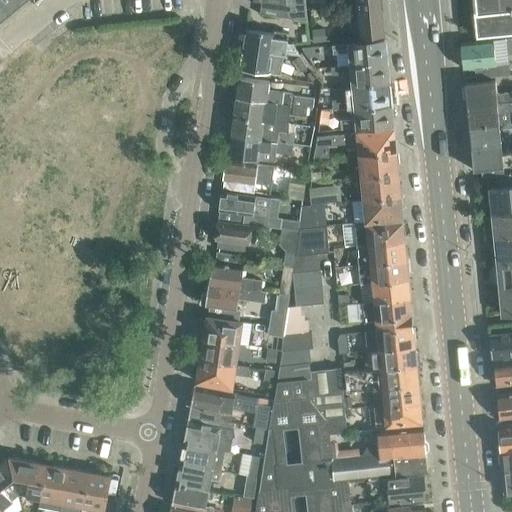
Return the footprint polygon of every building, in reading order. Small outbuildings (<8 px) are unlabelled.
[(0,0),(0,21),(25,0),(0,0)] [(286,0),(287,5),(288,18),(306,20),(304,0),(286,0)] [(511,0),(472,0),(476,36),(511,32),(511,0)] [(288,18),(287,5),(278,4),(261,2),(259,14),(288,18)] [(380,2),(357,4),(349,5),(351,21),(359,20),(360,36),(383,34),(380,2)] [(321,40),(320,27),(312,28),(313,41),(321,40)] [(272,52),(295,56),(298,56),(291,44),(286,43),(288,31),(274,29),(273,32),(246,29),(245,32),(243,34),(242,40),(244,42),(243,48),(272,52)] [(511,37),(461,43),(463,67),(487,65),(488,77),(510,75),(508,54),(511,53),(511,37)] [(351,63),(386,59),(385,58),(388,58),(387,47),(384,47),(384,39),(331,44),(332,53),(350,51),(351,63)] [(318,54),(317,46),(300,48),(306,56),(318,54)] [(271,59),(272,52),(243,48),(242,55),(240,56),(239,62),(241,64),(240,68),(269,72),(271,59)] [(300,72),(307,67),(300,56),(293,61),(300,72)] [(387,69),(386,59),(351,63),(331,65),(332,76),(352,74),(353,84),(388,81),(388,80),(390,79),(389,68),(387,69)] [(291,94),(267,91),(269,82),(237,77),(234,97),(281,103),(306,106),(312,106),(313,97),(291,94)] [(465,83),(467,105),(511,100),(511,91),(496,93),(495,80),(465,83)] [(388,84),(388,81),(353,84),(355,97),(332,99),(332,107),(355,106),(390,102),(389,95),(392,95),(391,84),(388,84)] [(306,106),(281,103),(234,97),(231,118),(263,122),(284,125),(284,123),(288,123),(289,113),(305,115),(306,106)] [(469,126),(499,123),(510,122),(509,110),(511,109),(511,100),(467,105),(469,126)] [(390,106),(390,102),(355,106),(357,119),(339,120),(340,129),(358,128),(392,124),(391,116),(394,116),(393,105),(390,106)] [(329,124),(331,110),(322,108),(319,122),(329,124)] [(284,125),(263,122),(231,118),(229,136),(276,142),(292,144),(293,133),(286,132),(288,123),(284,123),(284,125)] [(510,122),(499,123),(469,126),(471,148),(501,145),(511,144),(511,135),(510,122)] [(359,153),(398,149),(397,141),(393,139),(392,128),(333,134),(334,147),(358,144),(359,153)] [(327,134),(317,135),(313,157),(328,156),(327,134)] [(275,153),(276,142),(229,136),(226,155),(258,160),(274,162),(275,153)] [(482,177),(496,175),(504,174),(502,154),(511,153),(511,144),(501,145),(471,148),(473,170),(481,169),(482,177)] [(399,161),(398,149),(359,153),(361,176),(397,172),(396,163),(399,161)] [(271,185),(273,165),(226,159),(223,178),(226,179),(225,188),(256,192),(257,183),(271,185)] [(327,180),(327,172),(310,172),(310,180),(327,180)] [(401,184),(398,183),(397,172),(361,176),(364,198),(402,194),(401,184)] [(490,188),(493,213),(511,211),(511,173),(504,174),(496,175),(497,187),(490,188)] [(301,199),(304,183),(288,181),(286,196),(301,199)] [(338,183),(311,186),(308,186),(310,202),(340,199),(338,183)] [(220,210),(218,220),(243,223),(247,224),(249,215),(268,217),(271,197),(221,190),(219,210),(220,210)] [(403,205),(402,194),(364,198),(366,221),(401,218),(400,207),(403,205)] [(511,211),(493,213),(495,238),(511,236),(511,211)] [(314,226),(313,212),(301,213),(303,227),(314,226)] [(298,230),(299,220),(282,218),(280,228),(298,230)] [(243,223),(218,220),(217,219),(215,239),(218,240),(217,247),(244,251),(245,244),(252,245),(253,240),(249,239),(251,225),(243,223)] [(401,221),(355,227),(357,245),(403,240),(403,235),(405,234),(404,223),(402,223),(401,221)] [(325,229),(299,232),(297,258),(317,257),(328,256),(325,229)] [(511,236),(495,238),(498,263),(511,262),(511,236)] [(357,245),(359,264),(408,259),(406,246),(404,247),(403,240),(357,245)] [(276,261),(284,262),(293,264),(295,253),(278,250),(276,261)] [(241,276),(243,265),(235,264),(237,254),(216,251),(215,261),(211,261),(208,283),(253,289),(254,279),(241,276)] [(318,272),(317,257),(297,258),(296,258),(298,274),(318,272)] [(358,264),(360,284),(373,282),(409,279),(408,259),(359,264),(358,264)] [(284,262),(279,293),(289,294),(293,264),(284,262)] [(511,262),(498,263),(500,289),(511,287),(511,262)] [(293,275),(294,288),(321,286),(320,272),(318,272),(298,274),(293,275)] [(373,282),(374,300),(409,296),(408,291),(411,291),(409,279),(373,282)] [(266,291),(253,289),(208,283),(205,304),(236,309),(238,298),(264,302),(266,291)] [(294,288),(296,305),(322,302),(321,286),(294,288)] [(511,287),(500,289),(503,314),(511,313),(511,287)] [(348,302),(347,293),(337,294),(338,303),(348,302)] [(376,319),(376,320),(411,317),(411,315),(413,315),(412,303),(409,303),(409,296),(374,300),(362,301),(364,320),(376,319)] [(287,306),(286,334),(307,332),(306,319),(300,320),(298,306),(287,306)] [(271,326),(284,328),(286,312),(273,310),(271,326)] [(238,342),(241,321),(206,316),(205,326),(201,327),(200,333),(203,336),(203,337),(238,342)] [(271,326),(269,335),(282,337),(284,328),(271,326)] [(414,327),(412,328),(412,326),(364,331),(366,349),(413,344),(413,339),(415,339),(414,327)] [(284,334),(281,350),(309,348),(313,347),(311,331),(307,332),(284,334)] [(338,332),(339,350),(351,349),(350,331),(338,332)] [(511,332),(489,335),(491,358),(494,357),(511,355),(511,332)] [(201,349),(200,358),(235,363),(238,342),(203,337),(203,340),(199,341),(198,347),(201,349)] [(381,367),(418,363),(417,351),(414,351),(413,344),(366,349),(368,368),(381,367)] [(274,366),(276,350),(256,347),(254,363),(274,366)] [(311,361),(309,348),(281,350),(279,365),(309,362),(311,361)] [(496,382),(496,385),(511,383),(511,355),(494,357),(494,361),(495,372),(492,373),(493,383),(496,382)] [(247,375),(248,365),(235,363),(200,358),(198,369),(195,370),(194,376),(197,378),(196,381),(231,386),(233,373),(247,375)] [(279,365),(276,381),(306,378),(306,372),(311,372),(309,362),(279,365)] [(346,391),(383,387),(420,383),(419,382),(420,382),(418,364),(418,363),(381,367),(345,371),(346,391)] [(264,367),(261,390),(271,391),(274,369),(264,367)] [(305,393),(326,419),(345,417),(342,390),(340,369),(328,370),(330,393),(319,394),(309,395),(309,393),(305,393)] [(328,370),(318,371),(319,394),(330,393),(328,370)] [(319,394),(318,371),(311,372),(306,372),(306,378),(308,377),(309,393),(309,395),(319,394)] [(426,472),(424,455),(393,458),(393,451),(369,454),(332,458),(328,433),(336,432),(326,419),(305,393),(309,393),(308,377),(306,378),(276,381),(272,406),(269,428),(266,443),(264,456),(261,478),(255,511),(351,511),(350,497),(340,498),(338,482),(305,486),(307,511),(292,511),(283,429),(298,427),(303,472),(342,468),(343,482),(348,481),(371,479),(395,476),(397,476),(426,472)] [(383,387),(384,404),(419,401),(419,402),(421,402),(420,383),(383,387)] [(257,404),(258,397),(194,384),(188,416),(218,422),(218,419),(230,422),(233,406),(255,411),(257,404)] [(511,392),(497,394),(498,404),(496,407),(496,413),(499,414),(499,417),(497,417),(497,418),(511,416),(511,392)] [(419,408),(419,402),(419,401),(384,404),(384,405),(374,406),(376,425),(421,421),(421,419),(423,419),(422,407),(419,408)] [(257,404),(255,411),(252,425),(255,426),(269,428),(272,406),(257,404)] [(218,422),(188,416),(183,440),(218,447),(225,448),(228,449),(233,422),(230,422),(218,419),(218,422)] [(336,432),(347,431),(345,417),(326,419),(336,432)] [(422,425),(375,430),(377,448),(372,448),(369,454),(393,451),(393,458),(424,455),(425,455),(425,451),(427,448),(426,443),(424,441),(422,425)] [(253,441),(266,443),(269,428),(255,426),(253,441)] [(511,427),(498,429),(500,451),(511,449),(511,427)] [(225,448),(218,447),(183,440),(179,462),(221,470),(222,465),(225,448)] [(511,449),(500,451),(502,471),(511,470),(511,449)] [(249,476),(256,477),(261,478),(264,456),(253,454),(249,476)] [(0,506),(2,508),(18,494),(8,456),(0,462),(0,506)] [(8,456),(18,494),(40,498),(46,463),(8,456)] [(179,462),(175,482),(209,490),(212,474),(220,475),(221,470),(179,462)] [(60,510),(61,502),(67,466),(46,463),(40,498),(38,506),(60,510)] [(61,502),(82,506),(89,470),(67,466),(61,502)] [(111,474),(89,470),(82,506),(104,510),(111,474)] [(504,493),(511,492),(511,470),(502,471),(504,493)] [(243,496),(253,497),(256,477),(249,476),(246,475),(243,496)] [(397,476),(395,476),(371,479),(372,490),(388,488),(389,502),(425,499),(422,475),(397,478),(397,476)] [(343,482),(338,482),(340,498),(350,497),(348,481),(343,482)] [(206,506),(209,490),(175,482),(171,504),(210,511),(213,511),(214,508),(206,506)] [(246,511),(249,498),(236,496),(232,511),(246,511)] [(423,511),(423,503),(372,509),(372,511),(423,511)]
